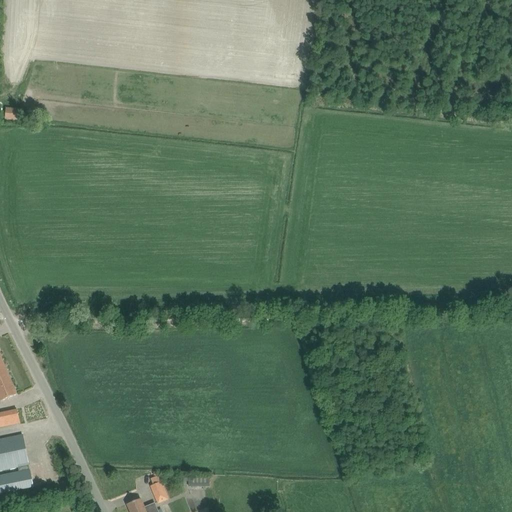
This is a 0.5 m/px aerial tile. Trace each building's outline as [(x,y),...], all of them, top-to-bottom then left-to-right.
[(5,119),(22,120),(22,109),(6,108),(5,119)] [(0,400),(0,401),(17,394),(2,359),(0,359),(0,400)] [(8,412),(0,413),(0,427),(11,425),(8,412)] [(13,437),(0,439),(0,470),(18,467),(19,472),(0,475),(0,493),(33,487),(23,435),(13,437)] [(188,477),(188,490),(196,490),(196,487),(210,487),(210,479),(205,479),(205,477),(188,477)] [(175,502),(165,480),(151,486),(160,508),(175,502)] [(136,501),(127,504),(130,511),(153,511),(151,506),(145,509),(141,499),(136,501)]
